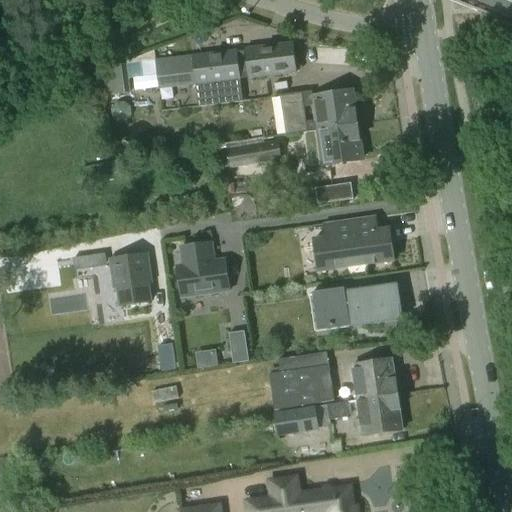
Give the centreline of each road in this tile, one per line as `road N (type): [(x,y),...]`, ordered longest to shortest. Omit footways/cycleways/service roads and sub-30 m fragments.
road 1 (secondary): [(508,511),(424,34)]
road 2 (unclassified): [(263,0),(424,34)]
